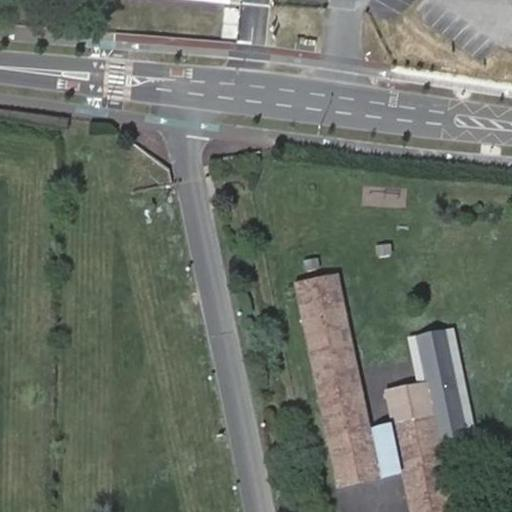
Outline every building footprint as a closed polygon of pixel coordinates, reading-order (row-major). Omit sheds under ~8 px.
[(292,49),(295,26),(280,24),(277,47),(292,49)] [(447,460),(443,441),(442,441),(437,420),(403,427),(395,429),(374,433),(340,274),(332,275),(366,435),(331,442),(339,483),(374,475),(382,474),(404,469),(412,511),(421,511),(412,467),(447,460)] [(366,435),(332,275),(297,283),(331,442),(366,435)] [(467,435),(454,376),(429,381),(437,420),(442,441),(443,441),(467,435)] [(457,511),(447,460),(412,467),(421,511),(457,511)]
